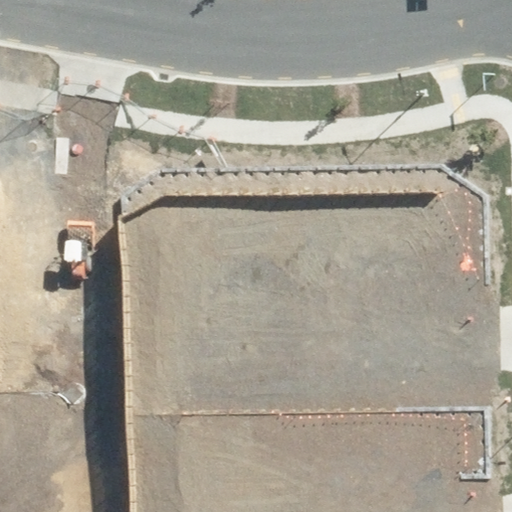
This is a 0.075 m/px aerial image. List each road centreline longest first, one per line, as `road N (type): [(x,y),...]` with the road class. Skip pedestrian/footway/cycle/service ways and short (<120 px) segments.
road 1 (residential): [(100,11),(77,168),(83,511)]
road 2 (residential): [(511,3),(370,34),(295,38),(100,11)]
